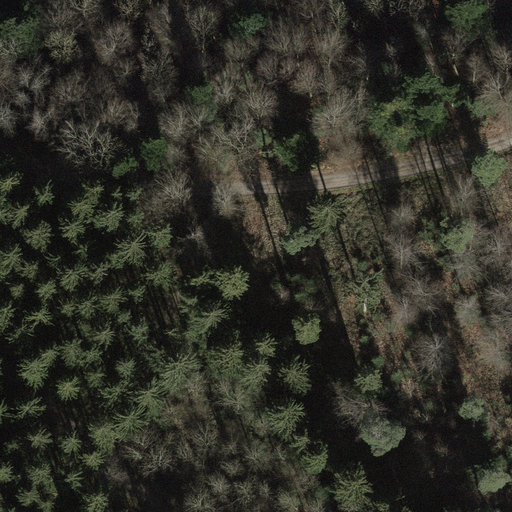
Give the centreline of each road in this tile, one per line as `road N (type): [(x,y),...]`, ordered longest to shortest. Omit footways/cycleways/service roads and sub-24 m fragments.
road 1 (track): [(0,153),(53,173),(209,195),(451,162),(511,137)]
road 2 (track): [(0,368),(157,511)]
